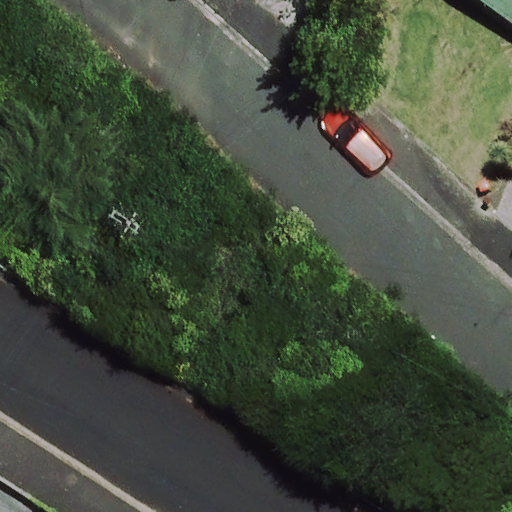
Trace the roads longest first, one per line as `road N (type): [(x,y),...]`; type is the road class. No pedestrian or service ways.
road 1 (residential): [(128,0),(511,345)]
road 2 (residential): [(0,356),(257,511)]
